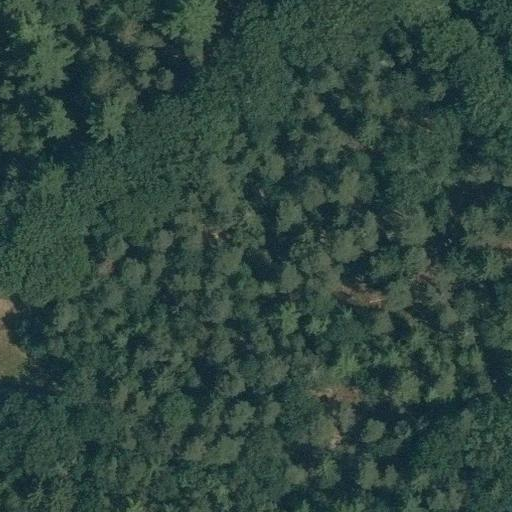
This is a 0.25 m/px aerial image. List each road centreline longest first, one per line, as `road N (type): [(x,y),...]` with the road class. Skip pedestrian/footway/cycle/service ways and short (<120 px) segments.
road 1 (unclassified): [(511,479),(0,396)]
road 2 (track): [(31,251),(328,0)]
